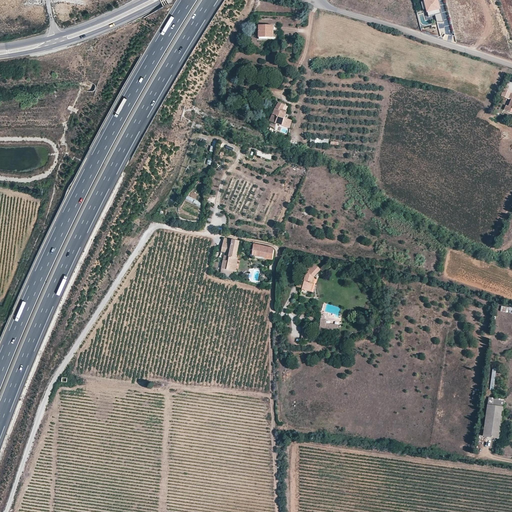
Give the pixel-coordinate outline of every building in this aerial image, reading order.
[(441,12),(437,0),(426,0),(429,7),(427,7),(429,16),(441,12)] [(259,25),(259,38),(268,39),(268,36),(273,36),(273,25),(259,25)] [(511,92),(505,88),(501,95),(508,99),(511,92)] [(279,103),(270,120),(290,127),(292,120),(291,119),(285,117),(287,109),(288,110),(289,105),(285,103),(285,105),(279,103)] [(224,260),(222,272),(235,275),(239,258),(237,257),(241,241),(228,238),(225,237),(222,251),(225,252),(230,253),(229,261),(224,260)] [(254,244),(253,256),(273,259),(274,249),(274,248),(273,247),(254,244)] [(312,291),(314,277),(321,270),(317,265),(306,276),(306,277),(301,277),(299,286),(303,287),(303,289),(312,291)] [(338,331),(338,325),(326,325),(326,321),(324,321),(324,316),(319,316),(319,332),(325,333),(325,331),(338,331)] [(488,404),(484,436),(500,438),(505,407),(488,404)]
